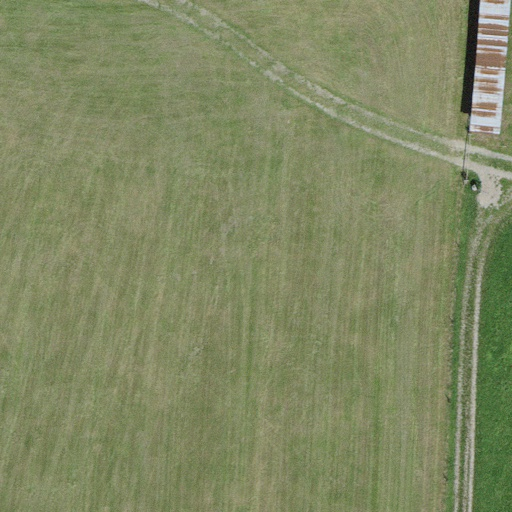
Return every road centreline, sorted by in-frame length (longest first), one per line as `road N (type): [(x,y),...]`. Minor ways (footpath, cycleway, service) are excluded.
road 1 (track): [(511,171),(385,130),(267,69),(181,10),(146,0)]
road 2 (track): [(465,511),(479,240),(511,188)]
